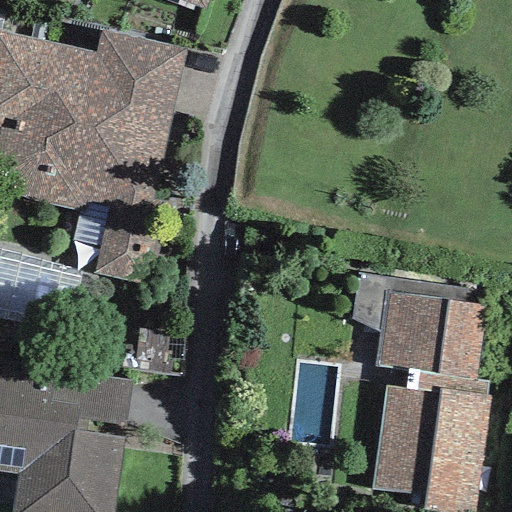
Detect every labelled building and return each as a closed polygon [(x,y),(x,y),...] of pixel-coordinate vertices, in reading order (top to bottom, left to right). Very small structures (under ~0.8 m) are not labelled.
[(176,0),(204,10),(207,0),(176,0)] [(94,53),(0,31),(0,193),(106,218),(93,274),(149,287),(162,230),(144,226),(184,51),(99,31),(94,53)] [(485,306),(385,293),(373,367),(387,370),(385,387),(372,490),(410,495),(408,509),(428,511),(474,511),(489,398),(485,398),(487,383),(476,381),(485,306)] [(34,365),(0,360),(0,470),(18,473),(34,365)] [(112,511),(132,379),(34,365),(18,473),(12,511),(112,511)]
